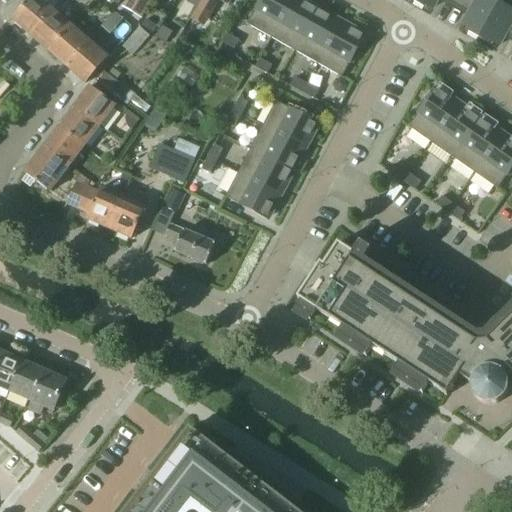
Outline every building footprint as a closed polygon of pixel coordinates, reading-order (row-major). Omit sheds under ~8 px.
[(30,38),(52,12),(58,5),(52,0),(31,0),(12,22),(30,38)] [(126,0),(122,8),(141,19),(152,0),(126,0)] [(202,0),(200,5),(198,4),(190,19),(204,27),(217,4),(214,2),(215,0),(202,0)] [(260,0),(247,24),(272,38),(292,0),(260,0)] [(292,0),(272,38),(295,52),(319,9),(301,0),(292,0)] [(437,0),(446,0),(454,5),(456,0),(412,0),(413,1),(424,7),(425,5),(432,9),(437,0)] [(468,32),(479,38),(498,3),(492,0),(456,0),(454,5),(469,13),(462,26),(469,30),(468,32)] [(505,34),(511,37),(511,11),(498,3),(479,38),(490,44),(491,42),(498,46),(505,34)] [(295,52),(319,65),(343,23),(319,9),(295,52)] [(30,38),(48,54),(70,28),(52,12),(30,38)] [(147,19),(142,28),(153,34),(158,26),(147,19)] [(343,23),(319,65),(341,77),(350,62),(352,63),(359,52),(356,50),(364,37),(362,36),(363,34),(343,23)] [(162,27),(155,38),(165,44),(172,34),(162,27)] [(48,54),(67,70),(89,44),(70,28),(48,54)] [(133,35),(144,44),(149,38),(138,29),(133,35)] [(133,35),(128,42),(138,51),(144,44),(133,35)] [(239,40),(228,35),(223,43),(234,49),(239,40)] [(138,51),(128,42),(122,49),(133,58),(138,51)] [(107,60),(89,44),(67,70),(85,86),(107,60)] [(259,59),(255,68),(267,75),(271,66),(259,59)] [(113,95),(121,85),(103,71),(95,81),(113,95)] [(303,94),(308,85),(294,78),(289,87),(303,94)] [(113,95),(120,100),(128,90),(121,85),(113,95)] [(308,85),(303,94),(314,100),(319,91),(308,85)] [(74,110),(99,129),(114,108),(89,89),(74,110)] [(408,127),(431,143),(458,103),(438,89),(436,91),(434,90),(426,102),(423,100),(416,111),(418,113),(408,127)] [(129,102),(131,103),(135,96),(135,95),(128,90),(120,100),(127,105),(129,102)] [(150,107),(135,96),(131,103),(145,114),(150,107)] [(239,98),(233,110),(241,115),(248,102),(239,98)] [(263,126),(305,149),(317,127),(315,125),(316,123),(276,102),(263,126)] [(431,143),(452,158),(480,119),(458,103),(431,143)] [(74,110),(59,130),(84,149),(99,129),(74,110)] [(154,110),(144,126),(155,133),(165,117),(154,110)] [(241,115),(233,110),(226,122),(235,127),(241,115)] [(452,158),(474,173),(502,134),(480,119),(452,158)] [(263,126),(250,150),(293,172),(305,149),(263,126)] [(68,170),(84,149),(59,130),(43,151),(68,170)] [(511,140),(502,134),(474,173),(497,189),(507,175),(509,176),(511,171),(511,140)] [(184,183),(194,161),(199,148),(179,139),(173,152),(160,146),(150,168),(184,183)] [(214,145),(207,157),(217,162),(223,150),(214,145)] [(250,150),(238,173),(280,196),(293,172),(250,150)] [(25,177),(22,181),(30,188),(34,183),(39,187),(37,189),(45,195),(47,193),(49,195),(68,170),(43,151),(24,176),(25,177)] [(217,162),(207,157),(201,169),(210,174),(217,162)] [(403,182),(409,174),(398,166),(392,175),(403,182)] [(269,218),(280,196),(238,173),(225,197),(265,219),(267,216),(269,218)] [(409,174),(403,182),(414,190),(420,182),(409,174)] [(81,176),(76,184),(75,184),(65,207),(76,211),(85,188),(86,189),(90,182),(81,176)] [(85,221),(107,231),(121,199),(99,189),(97,193),(86,189),(85,188),(76,211),(87,216),(85,221)] [(173,189),(164,209),(177,214),(185,194),(173,189)] [(447,213),(453,205),(441,197),(435,205),(447,213)] [(144,208),(121,199),(107,231),(130,241),(144,208)] [(453,205),(447,213),(458,221),(464,213),(453,205)] [(216,246),(170,226),(165,237),(180,244),(176,253),(206,267),(216,246)] [(364,260),(370,251),(360,244),(353,254),(338,243),(323,265),(320,263),(296,298),(300,301),(294,310),(294,311),(295,311),(309,320),(310,321),(311,320),(310,320),(316,311),(344,329),(338,338),(337,339),(338,340),(365,357),(366,358),(367,357),(372,348),(400,366),(394,375),(393,376),(394,377),(394,376),(421,394),(422,395),(423,394),(429,385),(447,397),(459,378),(472,386),(472,388),(472,390),(472,391),(473,393),(473,395),(474,396),(475,398),(476,399),(477,401),(480,403),(483,405),(485,405),(486,406),(488,406),(490,406),(494,406),(497,405),(500,403),(503,401),(504,399),(505,398),(506,396),(507,395),(507,393),(508,391),(508,389),(508,388),(508,386),(507,384),(507,382),(506,381),(511,374),(511,305),(484,333),(483,334),(483,335),(477,335),(477,334),(476,334),(390,278),(364,260)] [(21,365),(0,356),(0,387),(10,391),(21,365)] [(43,374),(21,365),(10,391),(32,401),(43,374)] [(43,374),(32,401),(54,410),(58,412),(62,402),(59,401),(66,384),(43,374)] [(70,392),(67,399),(78,404),(82,397),(70,392)] [(14,418),(1,412),(0,414),(0,423),(10,428),(14,418)] [(34,437),(23,427),(17,433),(28,443),(34,437)] [(190,429),(125,511),(296,511),(278,498),(281,495),(244,466),(241,469),(190,429)]
